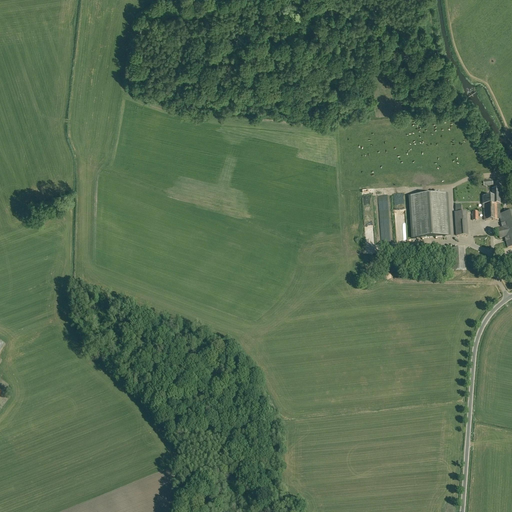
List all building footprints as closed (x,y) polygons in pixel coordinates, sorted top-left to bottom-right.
[(493,196),(483,196),(483,204),(484,204),(484,220),(500,220),(500,204),(500,189),(493,189),(493,196)] [(443,195),(415,197),(418,238),(446,236),(443,195)] [(511,211),(500,214),(500,220),(502,227),(497,228),(499,239),(504,238),(507,248),(511,247),(511,211)] [(468,236),(466,212),(454,212),(456,236),(468,236)] [(465,270),(464,248),(449,249),(450,271),(465,270)] [(505,268),(511,265),(511,255),(502,258),(505,268)]
